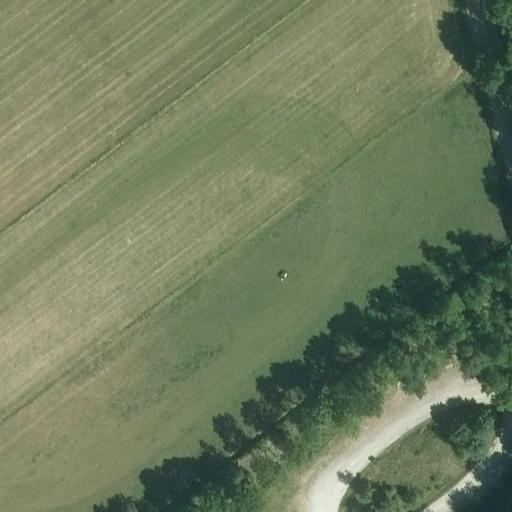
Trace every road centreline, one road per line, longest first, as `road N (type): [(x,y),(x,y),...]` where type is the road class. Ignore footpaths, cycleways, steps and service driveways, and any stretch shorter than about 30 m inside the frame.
road 1 (track): [(511,400),(454,397),(398,423),(329,484),(324,511)]
road 2 (track): [(511,160),(473,0)]
